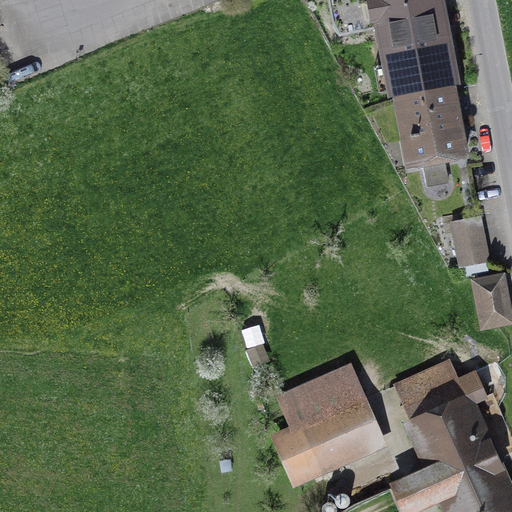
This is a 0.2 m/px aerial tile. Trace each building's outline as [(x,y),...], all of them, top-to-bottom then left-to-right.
[(435,0),(328,0),(333,24),(340,35),(352,33),(350,20),(374,16),(375,21),(382,19),(397,98),(452,88),(440,22),(435,0)] [(452,88),(397,98),(405,142),(409,141),(414,163),(410,164),(410,167),(424,164),(428,186),(448,183),(444,160),(465,156),(460,127),(452,88)] [(480,217),(452,223),(460,267),(489,261),(485,240),(480,217)] [(502,277),(475,282),(484,327),(511,321),(507,300),(502,277)] [(458,511),(510,511),(502,492),(463,406),(486,396),(475,373),(452,383),(444,364),(400,383),(439,469),(397,488),(407,509),(449,491),(458,511)] [(350,374),(286,402),(298,429),(278,438),(296,479),(380,442),(366,409),(350,374)]
